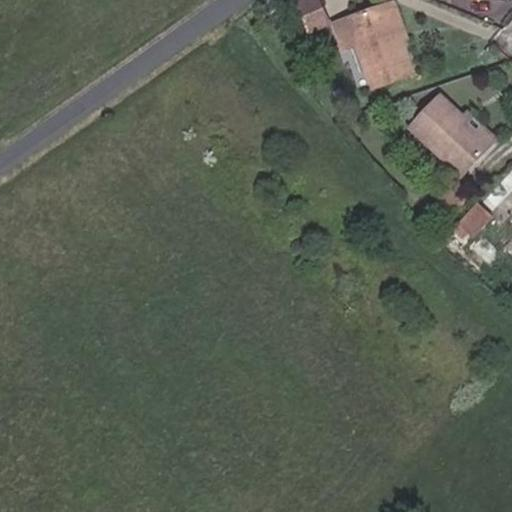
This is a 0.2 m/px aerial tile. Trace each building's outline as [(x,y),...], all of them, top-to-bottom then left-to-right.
[(398,37),(403,35),(388,1),(377,6),(392,40),(398,37)] [(398,37),(392,40),(377,6),(333,24),(344,50),(360,43),(378,85),(411,71),(398,37)] [(442,185),(469,157),(438,128),(443,123),(423,103),(390,135),(442,185)] [(469,157),(477,149),(447,118),(443,123),(438,128),(469,157)] [(412,216),(426,231),(452,205),(437,191),(412,216)] [(484,232),(497,214),(485,206),(472,223),(484,232)] [(440,240),(455,252),(474,232),(459,219),(440,240)]
